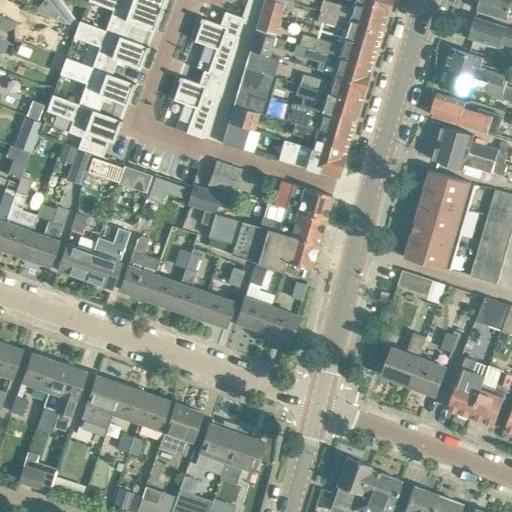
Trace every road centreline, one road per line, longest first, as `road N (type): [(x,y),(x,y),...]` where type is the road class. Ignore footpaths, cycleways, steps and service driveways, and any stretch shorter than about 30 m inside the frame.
road 1 (residential): [(368,195),(144,128),(141,113),(182,0)]
road 2 (residential): [(316,407),(0,293)]
road 3 (residential): [(316,407),(368,195)]
road 4 (residential): [(511,480),(316,407)]
road 5 (residential): [(368,195),(426,0)]
